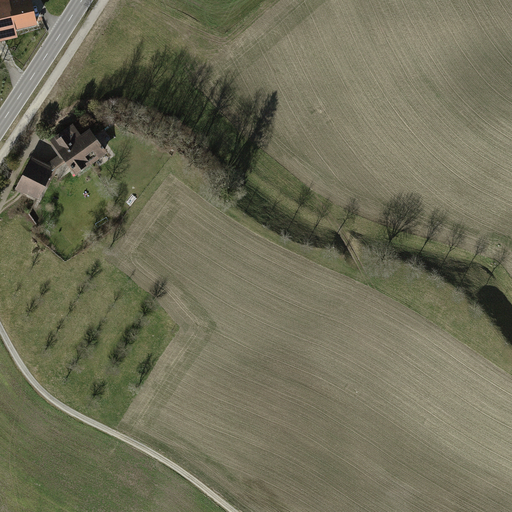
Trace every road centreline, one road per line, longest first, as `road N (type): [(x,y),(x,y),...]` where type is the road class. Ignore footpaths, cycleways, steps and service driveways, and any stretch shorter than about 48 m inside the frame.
road 1 (track): [(234,511),(153,452),(51,401),(25,376),(0,327)]
road 2 (secondary): [(0,121),(81,0)]
